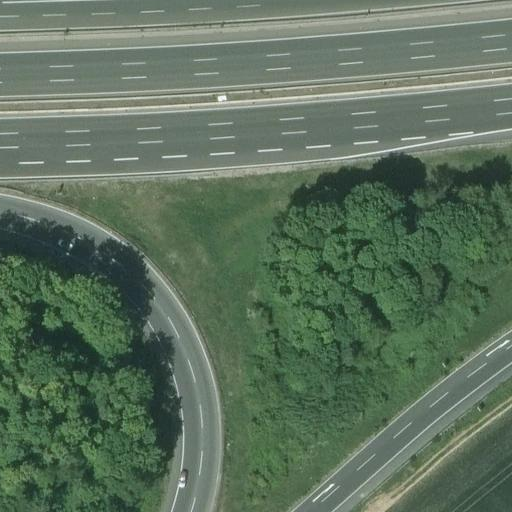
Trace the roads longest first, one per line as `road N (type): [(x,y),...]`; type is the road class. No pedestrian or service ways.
road 1 (motorway): [(0,139),(249,130),(511,106)]
road 2 (motorway): [(511,42),(221,66),(0,73)]
road 3 (motorway): [(0,206),(50,214),(107,245),(171,320),(201,414),(191,511)]
road 4 (motorway): [(311,511),(511,347)]
road 5 (motorway): [(345,0),(142,10)]
road 6 (motorway): [(142,10),(0,13)]
